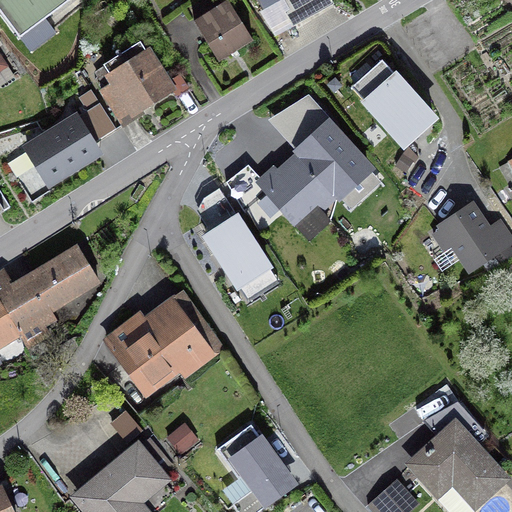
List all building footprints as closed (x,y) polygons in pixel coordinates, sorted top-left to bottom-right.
[(0,0),(0,8),(23,39),(74,0),(0,0)] [(287,0),(300,23),(333,5),(330,0),(262,0),(267,8),(280,0),(287,0)] [(229,7),(195,29),(216,62),(251,41),(229,7)] [(99,92),(121,126),(121,127),(141,115),(137,109),(168,89),(139,44),(94,73),(104,89),(99,92)] [(408,151),(442,119),(399,73),(365,104),(408,151)] [(51,186),(101,154),(77,118),(28,149),(51,186)] [(363,172),(330,134),(268,189),(309,238),(326,222),(314,208),(343,182),(347,187),(363,172)] [(511,160),(498,169),(509,188),(506,190),(508,193),(511,191),(511,192),(511,191),(511,160)] [(505,253),(474,210),(443,233),(474,276),(505,253)] [(273,269),(241,220),(209,241),(241,290),(273,269)] [(0,272),(0,309),(15,334),(16,333),(25,347),(57,328),(46,311),(96,281),(78,251),(12,291),(0,272)] [(211,337),(182,297),(173,304),(179,312),(142,339),(131,323),(106,346),(139,391),(211,337)] [(0,342),(15,334),(0,309),(0,342)] [(453,426),(441,437),(410,465),(432,489),(447,476),(473,505),(501,479),(453,426)] [(296,486),(262,440),(231,462),(266,508),(296,486)] [(159,456),(147,442),(137,450),(135,448),(75,498),(87,511),(140,511),(133,503),(173,470),(160,455),(159,456)] [(406,511),(414,505),(394,483),(371,504),(377,511),(406,511)] [(0,511),(10,511),(0,490),(0,511)]
